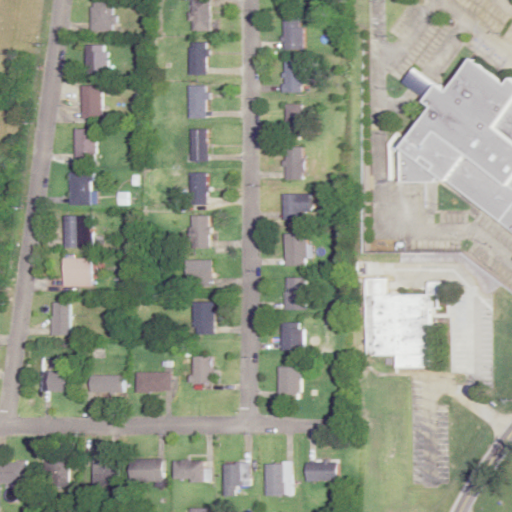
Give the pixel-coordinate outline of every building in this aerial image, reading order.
[(91,0),(92,29),(114,29),(113,0),(91,0)] [(211,0),(190,0),(190,31),(211,32),(211,0)] [(304,24),(284,24),(284,50),(304,50),(304,24)] [(189,75),(208,75),(208,43),(189,43),(189,75)] [(107,47),(87,47),(87,75),(107,75),(107,47)] [(304,61),(283,61),(283,93),(304,93),(304,61)] [(511,227),(406,149),(436,109),(403,84),(415,67),(452,94),(475,61),(511,88),(511,227)] [(103,86),(82,86),(82,119),(103,119),(103,86)] [(189,119),(208,119),(208,86),(189,86),(189,119)] [(304,137),(304,105),(286,105),(286,137),(304,137)] [(76,130),(76,163),(97,163),(97,130),(76,130)] [(208,130),(191,130),(191,163),(208,163),(208,130)] [(304,180),(304,147),(285,147),(285,180),(304,180)] [(92,206),(92,173),(70,173),(70,206),(92,206)] [(208,174),(191,174),(191,206),(208,206),(208,174)] [(303,220),(303,213),(311,213),(311,195),(283,195),(283,220),(303,220)] [(210,216),(191,216),(191,249),(210,249),(210,216)] [(92,217),(64,217),(64,249),(92,249),(92,217)] [(306,234),(285,234),(285,267),(306,267),(306,234)] [(64,287),(93,287),(93,259),(64,259),(64,287)] [(212,261),(186,261),(186,284),(212,284),(212,261)] [(306,278),(285,278),(285,310),(306,310),(306,278)] [(433,369),(433,295),(394,295),(394,278),(366,278),(366,356),(396,356),(396,369),(433,369)] [(71,303),(53,303),(53,337),(71,337),(71,303)] [(195,303),(195,334),(215,335),(215,303),(195,303)] [(282,351),(304,351),(304,323),(282,323),(282,351)] [(214,357),(194,357),(194,382),(214,382),(214,357)] [(281,398),(303,398),(303,367),(281,367),(281,398)] [(74,392),(74,372),(49,372),(49,392),(74,392)] [(138,372),(138,392),(172,392),(172,372),(138,372)] [(125,393),(125,376),(90,376),(90,393),(125,393)] [(70,457),(46,457),(46,487),(70,487),(70,457)] [(120,485),(120,458),(94,458),(94,485),(120,485)] [(164,459),(131,459),(131,482),(164,482),(164,459)] [(175,459),(175,482),(205,482),(205,459),(175,459)] [(29,461),(0,460),(0,482),(29,482),(29,461)] [(339,461),(307,461),(307,480),(339,480),(339,461)] [(251,462),(226,462),(226,495),(243,495),(243,487),(251,487),(251,462)] [(266,462),(266,494),(293,494),(293,462),(266,462)]
